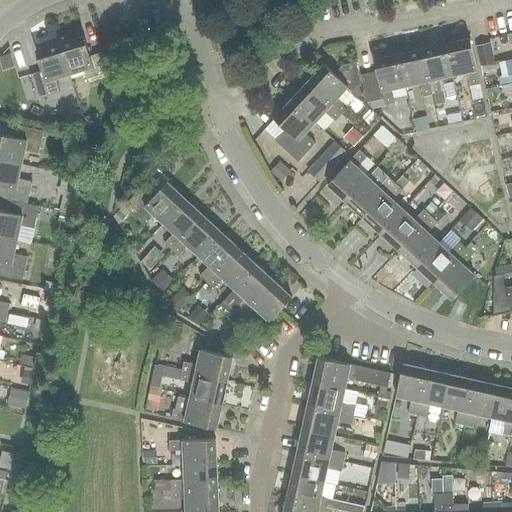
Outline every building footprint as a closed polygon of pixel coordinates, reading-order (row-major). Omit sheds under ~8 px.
[(84,37),(60,44),(70,75),(85,71),(89,84),(111,77),(103,52),(90,56),(84,37)] [(470,39),(444,45),(452,76),(467,73),(473,100),(483,98),(470,39)] [(481,66),(495,63),(491,43),(477,46),(481,66)] [(57,79),(70,75),(60,44),(37,52),(44,71),(31,75),(39,100),(61,93),(57,79)] [(444,45),(421,49),(432,95),(440,93),(441,93),(438,79),(452,76),(444,45)] [(421,49),(398,55),(405,86),(420,83),(423,97),(424,97),(432,95),(421,49)] [(405,86),(398,55),(374,60),(377,72),(361,75),(367,103),(383,99),(384,106),(395,103),(391,89),(405,86)] [(308,83),(342,114),(346,117),(350,112),(346,109),(348,108),(338,98),(348,87),(357,96),(362,95),(356,63),(343,66),(335,75),(324,65),(308,83)] [(291,101),(315,122),(325,112),(335,121),(342,114),(308,83),(291,101)] [(511,93),(511,84),(503,87),(505,95),(511,93)] [(440,93),(432,95),(434,105),(443,103),(440,93)] [(432,95),(424,97),(425,105),(433,103),(432,95)] [(315,122),(291,101),(274,119),(286,130),(276,141),(298,162),(316,143),(305,134),(315,122)] [(101,127),(97,114),(84,118),(88,131),(101,127)] [(414,120),(417,132),(429,129),(426,117),(414,120)] [(0,160),(22,165),(26,150),(39,154),(44,131),(19,125),(17,137),(0,133),(0,160)] [(393,150),(400,142),(382,126),(373,136),(388,150),(390,148),(393,150)] [(363,137),(352,128),(344,138),(354,147),(363,137)] [(335,141),(308,170),(320,181),(347,152),(335,141)] [(367,157),(360,150),(328,185),(345,201),(368,177),(357,167),(367,157)] [(0,198),(2,198),(28,204),(33,182),(19,179),(22,165),(0,160),(0,198)] [(271,172),(282,181),(291,171),(280,162),(271,172)] [(78,199),(83,180),(63,174),(58,194),(63,195),(78,199)] [(402,175),(395,183),(402,190),(409,182),(402,175)] [(368,177),(345,201),(363,217),(395,183),(389,177),(379,187),(368,177)] [(168,182),(157,193),(136,216),(142,223),(152,213),(164,224),(186,199),(168,182)] [(131,212),(136,216),(157,193),(146,183),(124,206),(131,212)] [(395,183),(363,217),(380,233),(403,209),(393,200),(402,190),(395,183)] [(28,204),(2,198),(0,205),(0,236),(18,240),(21,226),(35,229),(40,207),(28,204)] [(186,199),(164,224),(173,233),(164,243),(171,249),(203,215),(186,199)] [(431,203),(425,210),(430,215),(437,207),(431,203)] [(124,206),(114,217),(119,225),(131,212),(124,206)] [(403,209),(380,233),(398,250),(430,215),(425,210),(424,209),(414,220),(403,209)] [(437,210),(431,216),(438,222),(444,215),(437,210)] [(74,215),(60,212),(58,221),(71,224),(74,215)] [(203,215),(171,249),(179,256),(188,246),(198,255),(221,231),(203,215)] [(430,215),(398,250),(416,266),(438,242),(428,233),(438,222),(431,216),(430,215)] [(221,231),(198,255),(209,265),(199,275),(206,282),(238,247),(221,231)] [(18,240),(0,236),(0,262),(1,262),(0,267),(0,275),(24,280),(29,258),(15,255),(18,240)] [(438,242),(416,266),(433,282),(465,248),(457,240),(447,251),(438,242)] [(238,247),(206,282),(213,288),(223,278),(233,289),(256,264),(238,247)] [(465,248),(433,282),(453,300),(475,276),(463,265),(473,255),(465,248)] [(157,263),(148,255),(141,262),(150,270),(157,263)] [(256,264),(233,289),(244,298),(234,309),(241,315),(273,280),(256,264)] [(511,264),(495,268),(496,276),(494,276),(493,315),(491,316),(491,317),(511,312),(511,314),(511,264)] [(152,281),(163,292),(174,281),(163,269),(152,281)] [(273,280),(241,315),(249,322),(259,311),(270,322),(291,297),(273,280)] [(57,293),(59,284),(46,281),(44,290),(57,293)] [(54,305),(56,294),(48,292),(46,303),(54,305)] [(0,312),(8,314),(10,304),(0,301),(0,312)] [(199,305),(189,317),(199,325),(208,314),(199,305)] [(45,332),(47,321),(36,319),(34,329),(45,332)] [(181,371),(227,381),(233,357),(200,350),(197,364),(184,361),(181,371)] [(19,364),(33,367),(35,358),(21,355),(19,364)] [(318,357),(315,369),(311,369),(309,378),(313,380),(312,382),(345,389),(348,379),(388,388),(391,373),(363,367),(318,357)] [(403,364),(396,396),(412,400),(409,413),(418,415),(428,369),(403,364)] [(162,377),(164,368),(155,366),(150,387),(160,389),(162,377)] [(428,369),(418,415),(428,417),(431,404),(444,407),(451,375),(428,369)] [(30,385),(33,372),(24,370),(21,383),(30,385)] [(227,381),(181,371),(180,379),(194,382),(190,398),(222,405),(227,381)] [(451,375),(444,407),(459,411),(456,423),(465,425),(475,380),(451,375)] [(475,380),(465,425),(474,428),(477,415),(491,418),(499,385),(475,380)] [(312,382),(307,405),(353,415),(355,406),(342,403),(345,389),(312,382)] [(511,388),(499,385),(491,418),(505,421),(503,434),(511,435),(511,388)] [(148,400),(159,402),(162,390),(150,387),(148,400)] [(24,409),(28,392),(12,388),(7,404),(24,409)] [(217,430),(217,429),(222,405),(190,398),(179,396),(176,409),(174,409),(171,420),(217,430)] [(377,399),(374,413),(384,415),(387,401),(377,399)] [(147,409),(157,411),(159,402),(148,400),(147,409)] [(307,405),(302,428),(334,436),(337,421),(351,424),(353,415),(307,405)] [(302,428),(297,452),(343,462),(345,453),(331,450),(334,436),(302,428)] [(183,465),(216,463),(215,439),(168,441),(168,451),(182,450),(183,465)] [(398,444),(395,456),(407,459),(410,447),(398,444)] [(365,445),(362,459),(374,462),(377,448),(365,445)] [(416,450),(416,459),(430,461),(431,451),(416,450)] [(143,451),(143,464),(157,464),(157,451),(143,451)] [(297,452),(291,475),(324,482),(327,468),(341,471),(343,462),(297,452)] [(162,490),(217,487),(216,463),(183,465),(184,480),(170,480),(156,481),(156,490),(162,490)] [(378,478),(377,483),(395,482),(395,475),(394,465),(394,464),(382,463),(378,478)] [(397,464),(396,478),(408,479),(409,465),(397,464)] [(291,475),(286,498),(332,509),(334,500),(321,497),(324,482),(291,475)] [(185,511),(204,511),(218,511),(217,487),(162,490),(163,499),(185,498),(185,511)] [(433,511),(444,511),(443,493),(433,494),(434,505),(433,511)] [(443,493),(444,511),(453,511),(453,503),(452,493),(443,493)] [(331,511),(332,509),(286,498),(283,511),(331,511)]
